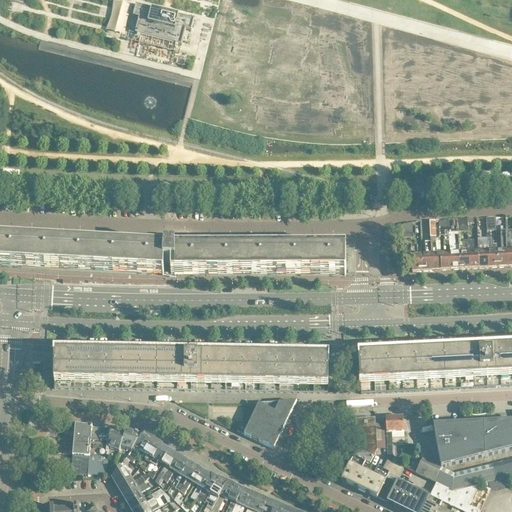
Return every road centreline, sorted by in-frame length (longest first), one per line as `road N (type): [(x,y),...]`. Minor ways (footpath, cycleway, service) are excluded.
road 1 (tertiary): [(13,321),(362,327)]
road 2 (tertiary): [(362,298),(16,294)]
road 3 (residential): [(49,343),(341,348)]
road 4 (residential): [(281,468),(160,412),(46,399)]
road 5 (residential): [(363,226),(148,226)]
road 6 (residential): [(339,406),(511,396)]
road 7 (residential): [(341,348),(511,340)]
road 8 (residential): [(148,226),(0,217)]
road 9 (residential): [(511,209),(425,213),(382,225)]
road 10 (tertiary): [(511,292),(385,298)]
road 11 (tertiary): [(386,326),(511,321)]
